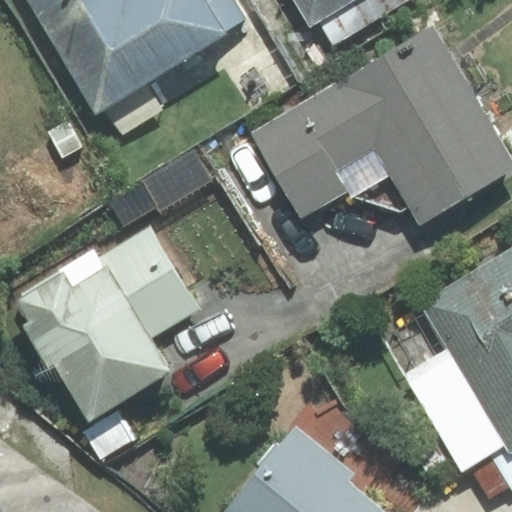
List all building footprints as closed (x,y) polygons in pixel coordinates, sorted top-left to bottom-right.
[(244,25),(226,0),(26,0),(99,124),(244,25)] [(291,0),(338,59),(413,0),(291,0)] [(251,135),(302,227),(390,177),(421,233),(511,182),(511,162),(438,30),(251,135)] [(8,315),(92,431),(175,371),(154,341),(199,308),(137,221),(8,315)] [(511,470),(511,259),(375,358),(475,497),(511,470)] [(378,511),(351,489),(357,481),(297,432),(231,511),(378,511)]
